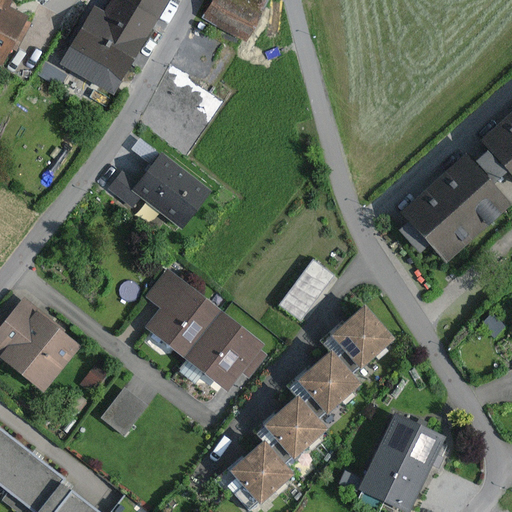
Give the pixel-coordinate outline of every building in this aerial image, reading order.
[(0,0),(0,57),(0,58),(9,43),(19,49),(35,21),(10,8),(14,0),(0,0)] [(114,0),(106,14),(97,9),(67,60),(116,89),(169,0),(114,0)] [(271,0),(216,0),(210,13),(229,24),(223,35),(244,47),(271,0)] [(511,170),(511,121),(487,143),(491,147),(510,169),(511,170)] [(491,147),(474,163),(493,184),(510,169),(491,147)] [(217,193),(163,152),(132,193),(186,233),(217,193)] [(471,158),(439,187),(483,235),(511,208),(511,204),(493,184),(474,163),(471,158)] [(407,215),(412,220),(400,230),(419,251),(431,241),(451,263),(483,235),(439,187),(407,215)] [(337,273),(316,257),(283,302),(304,318),(337,273)] [(152,324),(190,354),(222,314),(171,275),(156,295),(168,304),(152,324)] [(5,352),(45,385),(78,345),(25,301),(0,331),(0,343),(7,349),(5,352)] [(394,338),(364,306),(334,333),(364,365),(394,338)] [(271,352),(222,314),(190,354),(229,384),(242,367),(253,375),(271,352)] [(361,383),(331,349),(299,377),(330,411),(361,383)] [(151,403),(128,386),(106,415),(129,433),(151,403)] [(326,427),(296,394),(266,422),(296,454),(326,427)] [(446,436),(398,412),(362,486),(411,509),(446,436)] [(0,477),(46,511),(55,511),(74,488),(65,481),(70,476),(0,423),(0,477)] [(292,472),(262,440),(232,468),(262,500),(292,472)] [(105,511),(74,488),(55,511),(105,511)]
